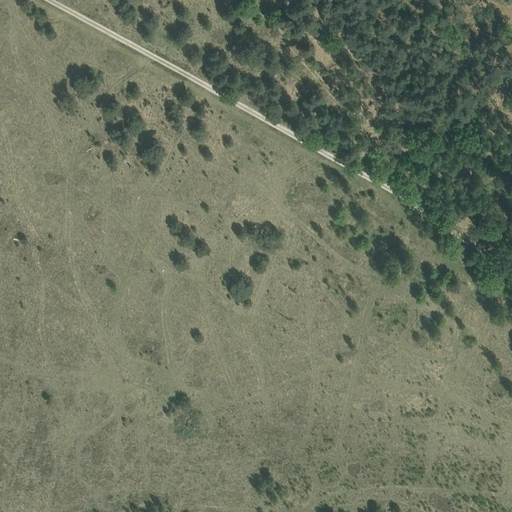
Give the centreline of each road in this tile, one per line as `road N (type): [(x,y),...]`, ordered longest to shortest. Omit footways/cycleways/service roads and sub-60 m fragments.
road 1 (unknown): [(511,291),(299,160),(0,2)]
road 2 (track): [(511,268),(406,197),(48,0)]
